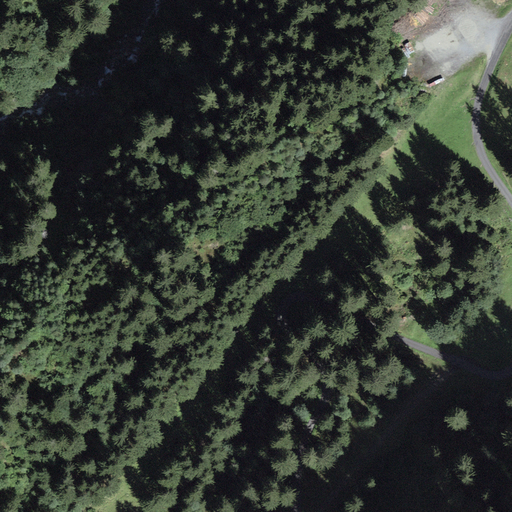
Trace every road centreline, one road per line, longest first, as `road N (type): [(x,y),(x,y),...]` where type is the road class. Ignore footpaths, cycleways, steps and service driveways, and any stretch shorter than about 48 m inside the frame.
road 1 (track): [(511,370),(494,378),(324,316),(295,323),(284,345),(328,402),(295,472),(296,511)]
road 2 (track): [(511,27),(478,117),(490,175),(511,212)]
